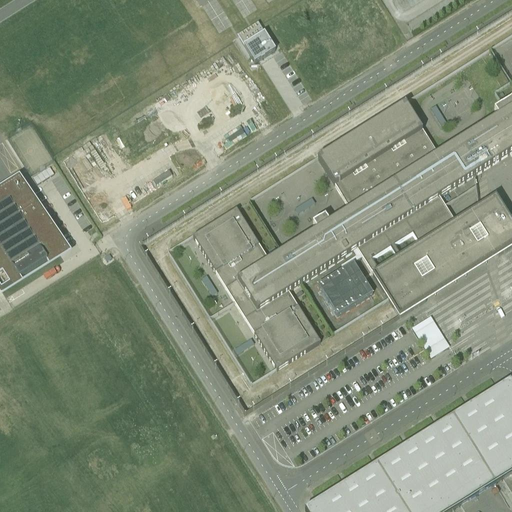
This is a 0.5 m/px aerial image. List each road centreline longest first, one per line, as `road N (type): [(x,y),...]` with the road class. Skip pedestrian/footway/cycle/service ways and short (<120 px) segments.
road 1 (unclassified): [(497,0),(124,238),(282,496)]
road 2 (unclassified): [(282,496),(510,353)]
